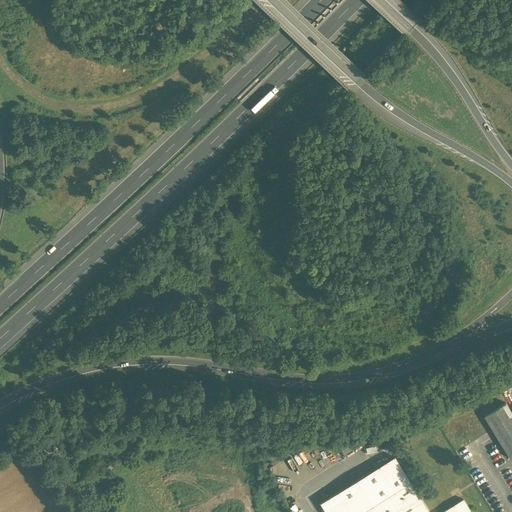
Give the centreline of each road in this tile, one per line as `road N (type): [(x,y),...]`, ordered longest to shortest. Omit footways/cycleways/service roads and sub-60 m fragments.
road 1 (motorway): [(0,340),(357,0)]
road 2 (motorway): [(0,406),(61,378),(119,365),(187,363),(335,380),(401,369),(443,350)]
road 3 (motorway): [(322,0),(0,306)]
road 4 (track): [(0,63),(20,87),(51,104),(112,107),(185,73),(269,0)]
road 5 (primary): [(272,0),(392,109),(511,184)]
road 6 (primary): [(511,166),(442,62),(382,0)]
